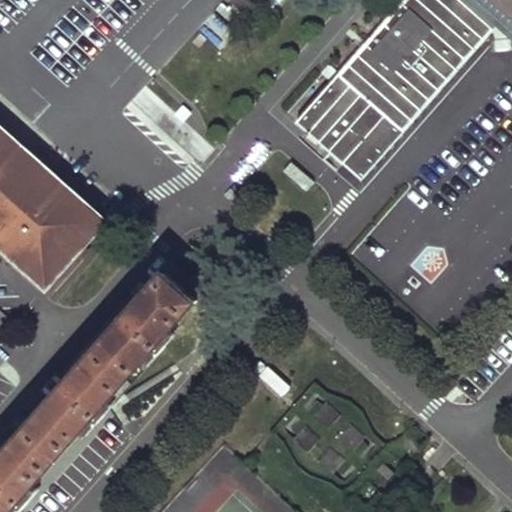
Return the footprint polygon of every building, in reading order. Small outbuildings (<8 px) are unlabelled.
[(233,0),(245,12),(256,0),(233,0)] [(511,0),(397,0),(293,114),(356,171),(492,23),(511,41),(511,0)] [(127,105),(195,170),(214,150),(146,85),(127,105)] [(0,120),(0,244),(47,287),(109,219),(0,120)] [(284,176),(307,190),(314,178),(291,164),(284,176)] [(0,511),(15,511),(198,307),(166,278),(0,464),(0,511)]
